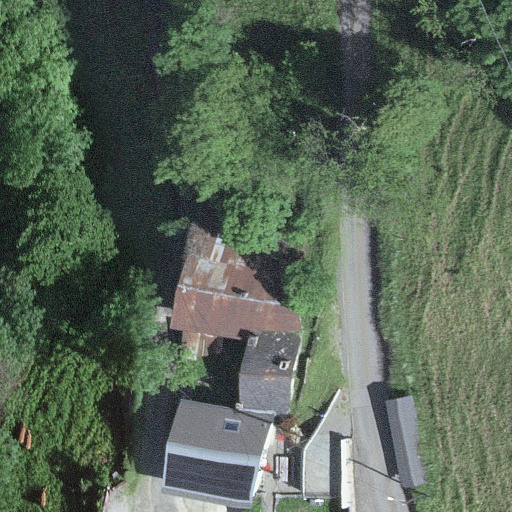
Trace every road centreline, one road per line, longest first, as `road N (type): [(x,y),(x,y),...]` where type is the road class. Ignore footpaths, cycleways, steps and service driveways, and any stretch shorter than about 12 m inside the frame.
road 1 (unclassified): [(152,0),(177,118),(183,214),(157,369),(155,466),(120,511)]
road 2 (tertiary): [(388,511),(364,354),(352,0)]
